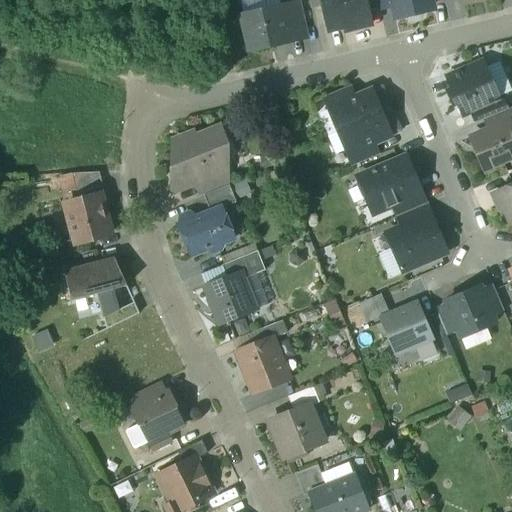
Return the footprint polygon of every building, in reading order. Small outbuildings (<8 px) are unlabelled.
[(323,7),(321,0),(309,0),(312,9),(323,7)] [(321,0),(323,7),(329,31),(345,27),(346,31),(371,25),(365,1),(364,0),(321,0)] [(392,8),(390,0),(377,0),(380,11),(392,8)] [(390,0),(392,8),(394,15),(407,12),(408,16),(421,13),(420,9),(433,6),(431,0),(390,0)] [(298,4),(281,8),(289,39),(305,35),(298,4)] [(281,7),(243,16),(251,51),(273,46),(272,45),(289,41),(289,39),(281,8),(281,7)] [(498,99),(483,63),(447,78),(452,90),(448,91),(454,105),(458,104),(463,115),(470,113),(499,100),(498,99)] [(350,86),(324,97),(329,109),(355,98),(350,86)] [(381,89),(372,93),(381,114),(390,110),(381,89)] [(355,98),(329,109),(339,132),(381,114),(372,93),(372,91),(355,98)] [(499,100),(470,113),(475,124),(485,119),(508,110),(503,98),(498,99),(499,100)] [(511,108),(508,110),(485,119),(490,131),(510,122),(510,124),(511,123),(511,108)] [(399,131),(390,110),(381,114),(390,135),(399,131)] [(381,114),(339,132),(348,155),(374,144),(391,137),(390,135),(381,114)] [(490,131),(471,138),(485,171),(511,159),(511,127),(510,124),(510,122),(490,131)] [(213,130),(195,137),(193,133),(173,141),(173,189),(176,192),(199,183),(224,173),(220,164),(226,162),(213,130)] [(374,144),(348,155),(353,166),(379,155),(374,144)] [(406,157),(358,177),(373,214),(391,207),(401,202),(397,193),(417,185),(406,157)] [(224,173),(199,183),(204,196),(229,185),(224,173)] [(98,174),(70,175),(77,201),(99,195),(99,196),(104,195),(98,174)] [(229,185),(204,196),(210,212),(221,208),(236,202),(229,185)] [(417,185),(397,193),(401,202),(391,207),(396,218),(426,205),(417,185)] [(511,186),(497,193),(501,204),(499,210),(505,213),(510,224),(511,223),(511,186)] [(77,201),(65,204),(66,209),(74,240),(75,243),(109,234),(99,196),(99,195),(77,201)] [(435,226),(426,205),(396,218),(400,229),(409,225),(413,235),(435,226)] [(210,212),(179,225),(191,256),(208,249),(214,252),(220,250),(223,244),(227,242),(222,229),(228,226),(221,208),(210,212)] [(66,209),(50,213),(59,244),(74,240),(66,209)] [(435,226),(413,235),(409,225),(400,229),(387,234),(401,268),(400,268),(402,272),(446,253),(435,226)] [(256,252),(223,265),(227,277),(240,272),(243,279),(264,271),(256,252)] [(114,258),(64,271),(72,301),(97,294),(113,290),(127,286),(114,258)] [(227,277),(204,286),(219,324),(255,310),(243,279),(240,272),(227,277)] [(492,285),(481,290),(492,316),(504,312),(492,285)] [(127,286),(113,290),(119,310),(134,303),(127,286)] [(480,288),(446,303),(447,304),(458,331),(461,337),(495,323),(492,316),(481,290),(480,288)] [(113,290),(97,294),(104,318),(113,314),(119,311),(119,310),(113,290)] [(418,304),(381,320),(396,354),(432,339),(418,304)] [(447,304),(435,309),(446,336),(458,331),(447,304)] [(113,314),(104,318),(107,330),(118,324),(113,314)] [(282,321),(256,331),(261,342),(272,337),(273,339),(287,333),(282,321)] [(47,330),(31,334),(35,350),(51,346),(47,330)] [(261,342),(237,351),(252,389),(287,375),(273,339),(272,337),(261,342)] [(434,340),(415,346),(419,360),(439,354),(434,340)] [(159,383),(131,397),(137,408),(164,395),(159,383)] [(444,393),(449,404),(467,395),(462,385),(444,393)] [(313,387),(288,397),(294,410),(308,404),(309,407),(320,402),(313,387)] [(137,408),(132,410),(139,424),(141,424),(150,442),(166,434),(183,426),(174,408),(175,407),(169,393),(164,395),(137,408)] [(294,410),(271,419),(287,458),(323,443),(309,407),(308,404),(294,410)] [(139,424),(126,431),(135,449),(150,442),(141,424),(139,424)] [(166,434),(150,442),(154,450),(170,442),(166,434)] [(201,441),(177,452),(182,462),(195,456),(196,458),(207,453),(201,441)] [(182,462),(156,475),(168,501),(176,497),(182,508),(189,511),(195,509),(197,501),(213,494),(196,458),(195,456),(182,462)] [(322,474),(326,485),(327,486),(354,475),(354,474),(350,463),(322,474)] [(318,464),(296,472),(304,495),(310,493),(309,492),(326,485),(322,474),(318,464)] [(326,485),(309,492),(310,493),(317,511),(360,511),(369,509),(355,474),(354,474),(354,475),(327,486),(326,485)]
